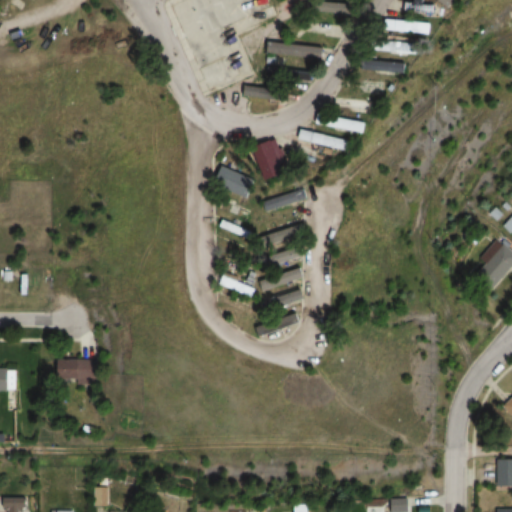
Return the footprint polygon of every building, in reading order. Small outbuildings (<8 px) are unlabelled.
[(428,0),(389,0),(390,10),(428,10),(428,0)] [(321,14),(358,14),(358,2),(321,2),(321,14)] [(438,22),(392,22),(392,31),(438,32),(438,22)] [(327,46),(272,42),(271,54),(327,58),(327,46)] [(375,73),(414,73),(414,62),(375,62),(375,73)] [(315,72),(270,67),(268,76),(313,81),(315,72)] [(319,125),(374,133),(375,123),(320,115),(319,125)] [(355,152),(357,142),(307,130),(305,139),(355,152)] [(257,153),(275,182),(294,171),(276,142),(257,153)] [(252,197),(259,180),(227,168),(221,185),(252,197)] [(265,201),(269,214),(313,200),(309,187),(265,201)] [(259,233),(224,219),(221,226),(256,240),(259,233)] [(481,258),(487,263),(478,273),(496,288),(511,269),(511,250),(498,238),(481,258)] [(61,359),(60,383),(95,385),(96,361),(61,359)] [(0,390),(12,391),(12,368),(0,367),(0,390)] [(497,487),(511,487),(511,459),(497,460),(497,487)] [(30,511),(30,498),(5,498),(4,511),(30,511)]
